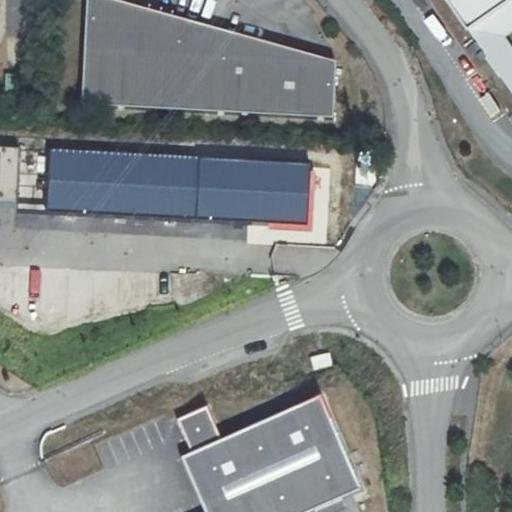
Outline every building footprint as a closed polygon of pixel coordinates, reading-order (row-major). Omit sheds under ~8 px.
[(95,0),(91,109),(342,119),(345,65),(118,0),(95,0)] [(511,0),(448,0),(511,91),(511,45),(505,35),(511,30),(511,0)] [(0,212),(14,213),(16,159),(0,158),(0,212)] [(218,446),(189,459),(177,464),(198,511),(322,511),(358,497),(318,403),(218,446)] [(175,426),(189,459),(218,446),(204,413),(175,426)]
